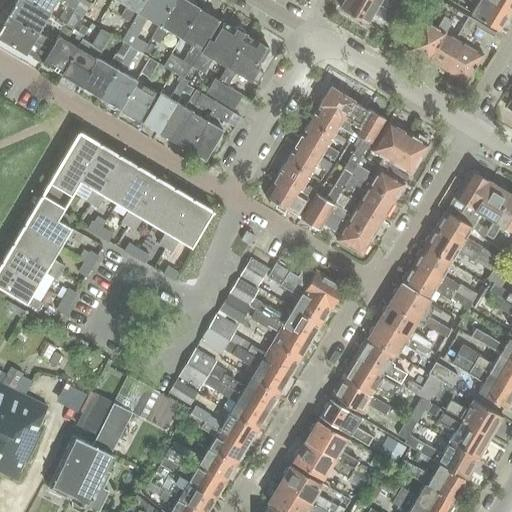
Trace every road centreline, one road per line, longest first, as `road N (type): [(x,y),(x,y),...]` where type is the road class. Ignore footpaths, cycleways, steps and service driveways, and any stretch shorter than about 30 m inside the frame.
road 1 (residential): [(225,511),(264,474),(305,407),(314,364),(365,280)]
road 2 (residential): [(224,193),(0,61)]
road 3 (residential): [(365,280),(391,264),(473,128)]
road 4 (residential): [(224,193),(300,63),(318,46)]
road 5 (residential): [(365,280),(224,193)]
road 6 (residential): [(463,122),(349,53),(318,46)]
